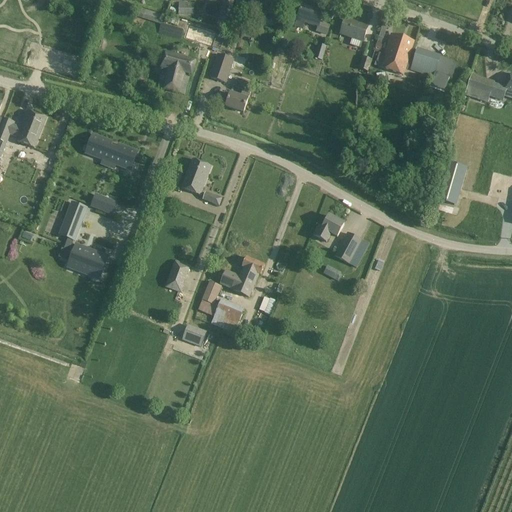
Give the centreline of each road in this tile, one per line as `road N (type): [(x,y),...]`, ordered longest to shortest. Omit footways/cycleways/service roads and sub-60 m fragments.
road 1 (unclassified): [(511,252),(432,240),(262,154),(0,71)]
road 2 (unclassified): [(511,46),(369,0)]
